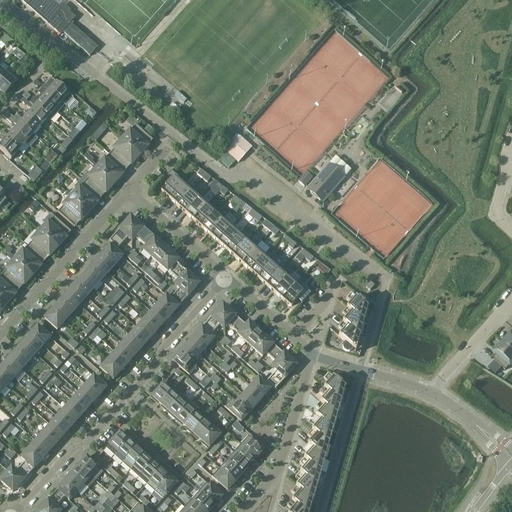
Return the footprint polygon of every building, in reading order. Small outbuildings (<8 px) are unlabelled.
[(71,23),(74,21),(76,18),(66,9),(63,7),(61,9),(50,0),(19,0),(60,35),(63,33),(90,56),(98,47),(71,23)] [(0,69),(0,84),(12,72),(16,66),(13,64),(4,74),(0,69)] [(12,72),(0,84),(0,93),(4,97),(16,84),(11,79),(15,74),(12,72)] [(47,84),(44,88),(66,107),(73,99),(56,83),(51,89),(47,84)] [(66,107),(44,88),(38,94),(40,95),(38,98),(57,114),(64,106),(66,107)] [(57,114),(38,98),(37,99),(35,97),(29,104),(47,120),(47,119),(50,122),(57,114)] [(47,120),(29,104),(27,107),(32,111),(27,116),(40,128),(47,120)] [(40,128),(27,116),(23,121),(18,117),(15,120),(33,136),(40,128)] [(33,136),(15,120),(12,123),(17,127),(13,132),(26,144),(33,136)] [(135,126),(122,141),(139,156),(147,147),(143,144),(149,138),(135,126)] [(26,144),(13,132),(8,137),(3,133),(1,136),(19,152),(26,144)] [(19,152),(1,136),(0,136),(0,140),(3,143),(0,146),(0,150),(11,160),(19,152)] [(239,137),(226,152),(238,163),(252,148),(239,137)] [(122,141),(109,155),(122,167),(127,162),(131,165),(139,156),(122,141)] [(109,155),(96,169),(113,185),(121,176),(117,173),(122,167),(109,155)] [(328,166),(312,184),(307,190),(322,203),(343,179),(328,166)] [(87,174),(81,181),(97,196),(102,190),(105,193),(113,185),(96,169),(90,177),(87,174)] [(202,179),(206,174),(200,170),(197,175),(202,179)] [(167,185),(161,192),(169,200),(184,183),(171,171),(163,181),(167,185)] [(304,186),(313,177),(307,171),(298,180),(304,186)] [(202,179),(207,183),(211,178),(206,174),(202,179)] [(97,196),(81,181),(74,188),(77,191),(71,198),(88,213),(96,204),(92,201),(97,196)] [(184,183),(169,200),(177,207),(192,190),(184,183)] [(214,188),(224,196),(228,192),(218,184),(214,188)] [(0,190),(0,208),(12,195),(7,191),(4,194),(0,190)] [(192,190),(177,207),(185,214),(200,197),(192,190)] [(200,197),(185,214),(193,221),(208,204),(200,197)] [(236,206),(240,201),(235,197),(231,202),(236,206)] [(57,213),(71,225),(76,218),(80,222),(88,213),(71,198),(57,213)] [(236,206),(241,210),(245,205),(240,201),(236,206)] [(208,204),(193,221),(201,229),(216,212),(208,204)] [(248,215),(258,223),(262,218),(252,210),(248,215)] [(216,212),(201,229),(209,236),(224,219),(216,212)] [(47,219),(49,222),(40,233),(57,248),(65,239),(61,236),(67,229),(50,215),(47,219)] [(224,219),(209,236),(217,243),(233,226),(224,219)] [(117,250),(127,239),(129,240),(131,240),(130,220),(128,221),(109,242),(117,250)] [(133,220),(130,220),(131,240),(134,240),(135,238),(145,247),(153,239),(133,220)] [(265,228),(275,237),(279,232),(269,224),(265,228)] [(233,226),(217,243),(225,250),(241,233),(233,226)] [(40,233),(27,247),(40,259),(45,253),(49,257),(57,248),(40,233)] [(241,233),(225,250),(233,257),(249,240),(241,233)] [(282,242),(292,250),(296,245),(286,237),(282,242)] [(162,246),(153,239),(145,247),(146,248),(142,251),(151,258),(162,246)] [(249,240),(233,257),(241,265),(257,248),(249,240)] [(261,242),(258,246),(266,252),(270,247),(261,242)] [(110,246),(102,254),(115,266),(122,257),(110,246)] [(162,246),(151,258),(159,266),(170,253),(162,246)] [(27,247),(14,261),(31,276),(39,267),(36,264),(40,259),(27,247)] [(257,248),(241,265),(250,272),(265,255),(257,248)] [(299,255),(310,263),(313,258),(303,251),(299,255)] [(129,253),(126,257),(132,262),(135,259),(129,253)] [(170,253),(159,266),(167,273),(175,263),(176,264),(178,261),(170,253)] [(115,266),(102,254),(95,263),(108,274),(115,266)] [(265,255),(250,272),(258,279),(273,262),(265,255)] [(135,259),(132,262),(137,267),(140,263),(135,259)] [(14,261),(2,275),(15,287),(20,282),(24,285),(31,276),(14,261)] [(273,262),(258,279),(266,286),(281,269),(273,262)] [(108,274),(95,263),(88,271),(100,282),(108,274)] [(196,282),(176,264),(175,263),(167,273),(168,273),(178,282),(176,283),(177,286),(196,284),(196,282)] [(147,269),(144,273),(148,277),(152,273),(147,269)] [(281,269),(266,286),(274,293),(289,276),(281,269)] [(324,278),(329,273),(325,269),(320,274),(324,278)] [(100,282),(88,271),(81,279),(93,290),(100,282)] [(152,273),(148,277),(153,281),(157,278),(152,273)] [(2,275),(0,277),(0,299),(6,305),(14,296),(10,292),(15,287),(2,275)] [(130,280),(134,283),(138,279),(135,275),(130,280)] [(289,276),(274,293),(282,301),(297,284),(289,276)] [(93,290),(81,279),(73,287),(86,298),(93,290)] [(126,285),(130,288),(134,283),(130,280),(126,285)] [(136,285),(140,289),(144,284),(141,281),(136,285)] [(160,281),(156,284),(159,286),(157,288),(161,292),(166,286),(160,281)] [(374,286),(370,282),(366,288),(370,291),(374,286)] [(196,284),(177,286),(177,288),(178,290),(169,300),(178,308),(196,287),(196,284)] [(297,284),(282,301),(290,308),(297,301),(301,305),(310,295),(297,284)] [(132,290),(136,294),(140,289),(136,285),(132,290)] [(86,298),(73,287),(66,295),(79,306),(86,298)] [(116,296),(120,300),(124,295),(120,291),(116,296)] [(351,304),(346,308),(368,327),(372,313),(351,294),(346,299),(351,304)] [(79,306),(66,295),(59,303),(71,314),(79,306)] [(112,301),(115,304),(120,300),(116,296),(112,301)] [(122,302),(126,305),(130,300),(126,297),(122,302)] [(165,297),(158,305),(171,316),(178,308),(169,300),(165,297)] [(118,306),(121,310),(126,305),(122,302),(118,306)] [(71,314),(59,303),(52,311),(64,322),(71,314)] [(171,316),(158,305),(151,313),(163,324),(171,316)] [(102,312),(105,316),(110,311),(106,307),(102,312)] [(220,308),(202,329),(210,336),(219,326),(221,328),(224,328),(222,308),(220,308)] [(225,308),(222,308),(224,328),(226,327),(228,326),(238,335),(246,326),(225,308)] [(368,327),(346,308),(342,314),(347,318),(342,322),(364,342),(368,327)] [(64,322),(52,311),(44,319),(57,331),(64,322)] [(97,317),(101,321),(105,316),(102,312),(97,317)] [(108,318),(111,321),(116,316),(112,313),(108,318)] [(163,324),(151,313),(144,321),(156,332),(163,324)] [(103,323),(107,326),(111,321),(108,318),(103,323)] [(156,332),(144,321),(136,329),(149,340),(156,332)] [(364,342),(342,322),(338,328),(343,332),(338,337),(345,343),(344,345),(342,347),(342,350),(344,352),(346,353),(349,353),(351,352),(353,350),(359,356),(364,342)] [(248,323),(246,326),(238,335),(237,335),(246,343),(256,331),(248,323)] [(87,328),(91,332),(95,327),(91,324),(87,328)] [(37,327),(30,335),(42,347),(50,338),(37,327)] [(83,333),(87,337),(91,332),(87,328),(83,333)] [(93,334),(97,337),(101,332),(98,329),(93,334)] [(149,340),(136,329),(129,337),(142,348),(149,340)] [(214,339),(210,336),(202,329),(194,337),(206,347),(214,339)] [(256,331),(246,343),(254,350),(265,338),(256,331)] [(89,339),(93,342),(97,337),(93,334),(89,339)] [(42,347),(30,335),(23,344),(35,355),(42,347)] [(508,336),(502,343),(511,351),(511,335),(509,338),(508,336)] [(142,348),(129,337),(122,345),(135,357),(142,348)] [(206,347),(194,337),(187,345),(199,356),(206,347)] [(265,338),(254,350),(262,358),(265,354),(273,345),(265,338)] [(75,342),(70,347),(74,351),(79,346),(75,342)] [(494,361),(505,371),(511,365),(511,366),(511,351),(502,343),(496,349),(498,351),(495,353),(501,358),(497,363),(495,360),(494,361)] [(35,355),(23,344),(15,352),(28,363),(35,355)] [(135,357),(122,345),(115,353),(127,365),(135,357)] [(199,356),(187,345),(180,353),(196,368),(197,368),(192,364),(199,356)] [(294,364),(273,345),(265,354),(276,363),(274,365),(274,367),(294,366),(294,364)] [(81,348),(76,353),(80,356),(85,351),(81,348)] [(28,363),(15,352),(8,360),(21,371),(28,363)] [(65,361),(69,356),(66,353),(61,358),(65,361)] [(127,365),(115,353),(107,362),(120,373),(127,365)] [(196,368),(180,353),(172,362),(189,376),(196,368)] [(71,366),(75,361),(72,358),(67,363),(71,366)] [(21,371),(8,360),(1,368),(13,379),(21,371)] [(62,364),(58,361),(54,366),(58,369),(62,364)] [(247,365),(258,375),(263,368),(257,363),(255,365),(250,361),(247,365)] [(120,373),(107,362),(100,370),(113,381),(120,373)] [(229,368),(231,370),(233,371),(237,366),(233,363),(229,368)] [(68,370),(64,366),(60,371),(64,375),(68,370)] [(294,366),(274,367),(274,370),(276,372),(266,382),(275,390),(294,369),(294,366)] [(13,379),(1,368),(0,368),(0,381),(6,387),(13,379)] [(182,374),(177,369),(173,373),(178,378),(182,374)] [(52,376),(48,372),(44,377),(48,381),(52,376)] [(337,379),(335,381),(328,374),(323,379),(328,384),(324,388),(345,407),(349,393),(343,388),(345,386),(346,384),(346,381),(344,379),(342,378),(339,378),(337,379)] [(211,381),(214,384),(216,386),(221,381),(213,375),(209,380),(208,378),(203,383),(207,386),(211,381)] [(48,381),(44,377),(39,382),(43,385),(48,381)] [(106,388),(93,377),(86,385),(98,397),(106,388)] [(58,381),(54,378),(50,382),(54,386),(58,381)] [(258,379),(251,387),(263,398),(270,390),(258,379)] [(54,386),(50,382),(46,387),(49,391),(54,386)] [(157,402),(160,405),(174,389),(166,382),(151,399),(155,403),(157,402)] [(98,397),(86,385),(79,394),(91,405),(98,397)] [(263,398),(251,387),(244,395),(256,406),(263,398)] [(38,392),(34,388),(29,393),(33,397),(38,392)] [(345,407),(324,388),(319,393),(324,398),(320,402),(341,421),(345,407)] [(174,389),(160,405),(164,408),(163,409),(167,413),(182,396),(174,389)] [(33,397),(29,393),(25,398),(29,401),(33,397)] [(44,397),(40,394),(35,399),(39,402),(44,397)] [(91,405),(79,394),(71,402),(84,413),(91,405)] [(256,406),(244,395),(237,403),(232,399),(248,414),(256,406)] [(182,396),(167,413),(175,421),(190,404),(182,396)] [(39,402),(35,399),(31,403),(35,407),(39,402)] [(248,414),(232,399),(224,408),(241,423),(248,414)] [(84,413),(71,402),(64,410),(77,421),(84,413)] [(341,421),(320,402),(315,408),(320,412),(316,417),(337,435),(341,421)] [(190,404),(175,421),(180,425),(181,423),(184,427),(198,411),(190,404)] [(23,408),(19,405),(15,409),(19,413),(23,408)] [(19,413),(15,409),(11,414),(14,418),(19,413)] [(29,413),(25,410),(21,415),(25,418),(29,413)] [(77,421),(64,410),(57,418),(70,429),(77,421)] [(198,411),(184,427),(188,430),(187,431),(191,435),(206,418),(198,411)] [(225,413),(222,417),(227,421),(230,417),(225,413)] [(25,418),(21,415),(17,420),(21,423),(25,418)] [(337,435),(316,417),(311,422),(316,426),(312,431),(333,450),(337,435)] [(70,429),(57,418),(50,426),(62,437),(70,429)] [(206,418),(191,435),(196,439),(197,438),(200,441),(214,425),(206,418)] [(5,429),(9,424),(5,420),(1,425),(5,429)] [(214,425),(200,441),(204,444),(203,445),(208,450),(223,433),(214,425)] [(15,429),(11,426),(7,431),(11,434),(15,429)] [(62,437),(50,426),(43,434),(55,445),(62,437)] [(11,434),(7,431),(2,436),(6,439),(11,434)] [(333,450),(312,431),(307,436),(312,440),(308,445),(329,464),(333,450)] [(121,432),(113,440),(106,449),(114,457),(128,441),(124,438),(125,437),(121,432)] [(55,445),(43,434),(35,442),(48,454),(55,445)] [(265,452),(248,437),(241,445),(256,459),(259,456),(261,457),(265,452)] [(128,441),(114,457),(122,464),(137,447),(133,443),(132,444),(128,441)] [(48,454),(35,442),(28,451),(41,462),(48,454)] [(256,459),(241,445),(233,453),(250,468),(254,464),(253,463),(256,459)] [(329,464),(308,445),(303,450),(308,454),(304,459),(325,478),(329,464)] [(137,447),(122,464),(130,471),(145,454),(137,447)] [(8,451),(4,455),(11,461),(16,455),(12,451),(10,453),(8,451)] [(41,462),(28,451),(21,459),(25,462),(33,470),(41,462)] [(250,468),(233,453),(226,461),(243,476),(250,468)] [(145,454),(130,471),(138,478),(152,463),(149,459),(150,458),(145,454)] [(86,458),(79,466),(95,481),(103,473),(86,458)] [(103,462),(98,458),(95,462),(99,466),(103,462)] [(325,478),(304,459),(299,464),(304,468),(300,473),(321,492),(325,478)] [(206,464),(202,461),(198,465),(201,469),(206,464)] [(243,476),(226,461),(219,469),(235,483),(238,480),(239,481),(243,476)] [(14,471),(11,471),(13,491),(15,490),(33,470),(25,462),(16,472),(14,471)] [(152,463),(138,478),(146,485),(161,469),(157,465),(156,466),(152,463)] [(7,473),(0,466),(0,481),(10,491),(13,491),(11,471),(9,471),(7,473)] [(95,481),(79,466),(71,474),(84,485),(90,478),(95,481)] [(161,469),(146,485),(154,493),(168,477),(165,474),(166,473),(161,469)] [(235,483),(219,469),(211,478),(228,493),(233,488),(231,487),(235,483)] [(192,480),(196,475),(192,471),(188,476),(192,480)] [(116,480),(119,477),(114,472),(111,476),(116,480)] [(321,492),(300,473),(295,478),(300,483),(296,487),(317,506),(321,492)] [(84,485),(71,474),(64,482),(76,493),(84,485)] [(168,477),(154,493),(163,500),(178,483),(173,479),(172,480),(168,477)] [(76,493),(64,482),(57,491),(65,498),(69,502),(76,493)] [(223,499),(206,484),(199,492),(214,506),(218,502),(219,504),(223,499)] [(315,511),(317,506),(296,487),(291,492),(296,497),(291,501),(303,511),(315,511)] [(38,511),(58,511),(58,510),(56,509),(65,498),(57,491),(38,511)] [(121,496),(118,492),(113,497),(115,499),(117,500),(121,496)] [(214,506),(199,492),(191,500),(204,511),(211,511),(212,511),(211,510),(214,506)] [(204,511),(191,500),(184,508),(188,511),(204,511)] [(148,509),(151,506),(147,501),(143,505),(148,509)] [(303,511),(291,501),(287,506),(292,511),(290,511),(303,511)]
